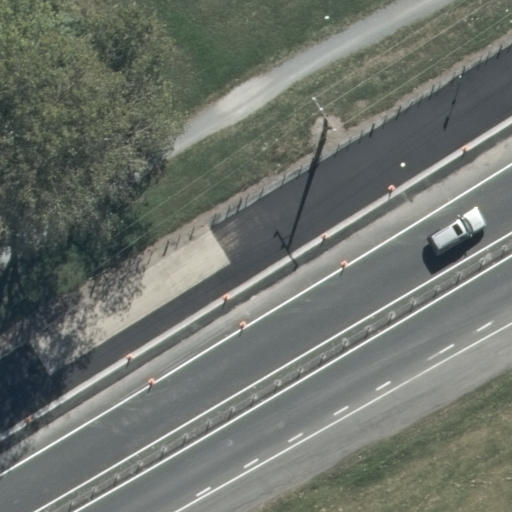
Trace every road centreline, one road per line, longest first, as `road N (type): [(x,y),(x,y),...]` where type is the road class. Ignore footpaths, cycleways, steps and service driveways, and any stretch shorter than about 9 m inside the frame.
road 1 (secondary): [(0,497),(511,186)]
road 2 (secondary): [(511,287),(121,511)]
